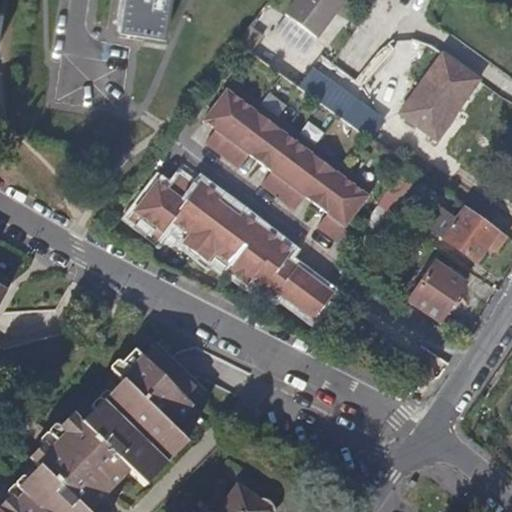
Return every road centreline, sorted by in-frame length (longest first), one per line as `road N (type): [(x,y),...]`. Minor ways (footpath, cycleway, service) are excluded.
road 1 (unclassified): [(469,364),(177,145)]
road 2 (residential): [(272,355),(0,203)]
road 3 (residential): [(272,355),(244,408),(148,511)]
road 4 (residential): [(427,431),(272,355)]
road 5 (unknown): [(364,38),(384,22),(402,21),(511,85)]
